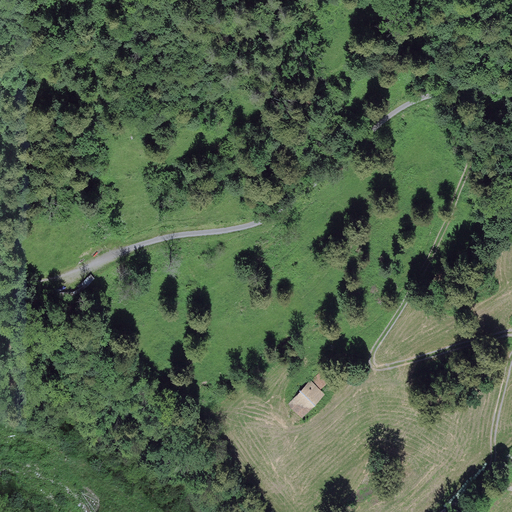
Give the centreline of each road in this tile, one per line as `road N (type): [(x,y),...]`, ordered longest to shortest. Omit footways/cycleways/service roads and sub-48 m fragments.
road 1 (track): [(498,91),(380,58),(265,117),(140,121),(101,97),(30,76),(37,63),(109,46),(172,0)]
road 2 (track): [(511,91),(445,92),(405,105),(272,215),(164,235),(67,279)]
road 3 (track): [(511,120),(479,140),(435,227),(427,263),(368,369),(332,385)]
road 4 (track): [(368,369),(511,333)]
